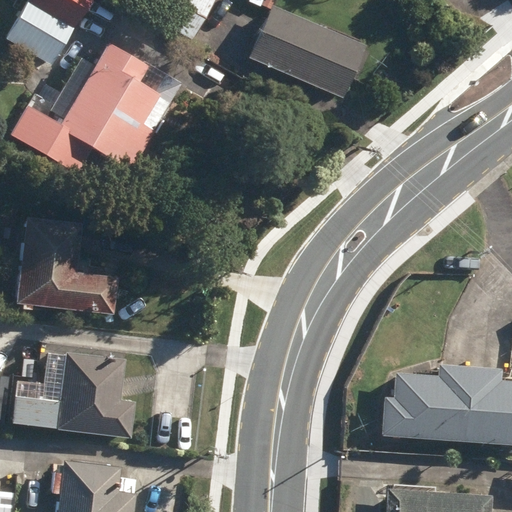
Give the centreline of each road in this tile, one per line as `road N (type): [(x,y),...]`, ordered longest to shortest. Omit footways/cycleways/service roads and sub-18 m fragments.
road 1 (tertiary): [(314,298),(350,212),(511,88)]
road 2 (tertiary): [(511,137),(314,298)]
road 3 (tertiary): [(271,511),(284,377),(314,298)]
